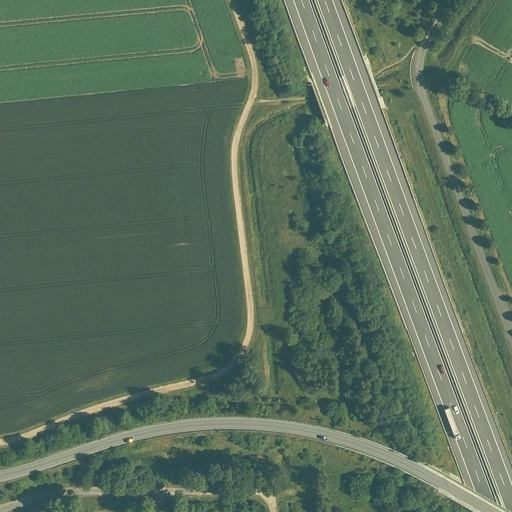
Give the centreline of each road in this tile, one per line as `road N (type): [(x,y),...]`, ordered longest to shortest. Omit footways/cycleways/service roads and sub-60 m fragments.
road 1 (track): [(0,443),(211,378),(243,350),(252,329),(233,157),(252,71),(231,0)]
road 2 (motorway): [(301,0),(490,511)]
road 3 (motorway): [(511,505),(324,0)]
road 4 (residential): [(432,477),(356,442),(260,422),(141,433),(0,477)]
road 5 (unclassified): [(511,340),(417,80),(423,50),(452,0)]
